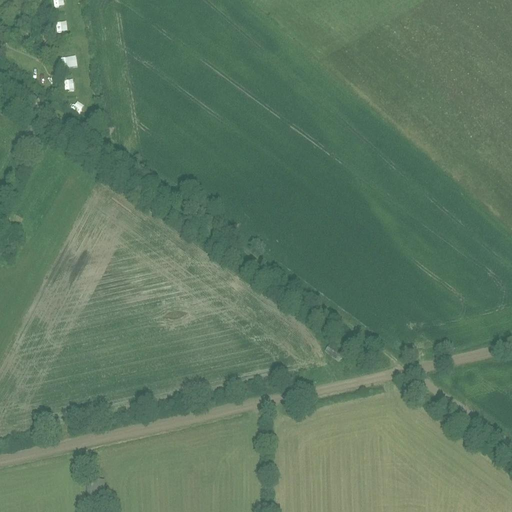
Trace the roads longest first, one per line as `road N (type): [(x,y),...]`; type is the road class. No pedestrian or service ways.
road 1 (track): [(0,78),(408,370)]
road 2 (track): [(0,459),(408,370)]
road 3 (track): [(408,370),(511,447)]
